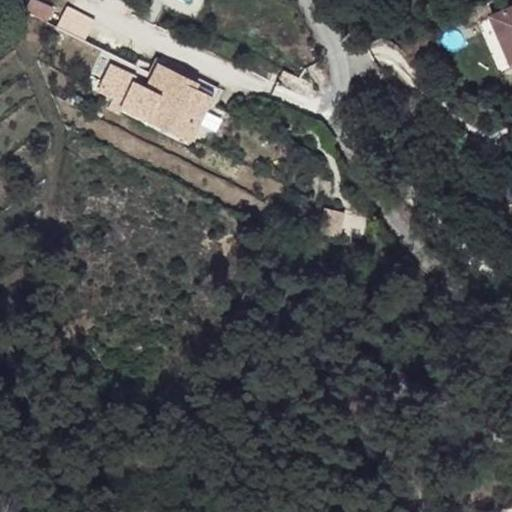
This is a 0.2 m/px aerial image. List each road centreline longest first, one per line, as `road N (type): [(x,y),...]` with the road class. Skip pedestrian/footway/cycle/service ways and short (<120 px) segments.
road 1 (unclassified): [(298,0),(324,25),(348,140),(414,246),(511,351)]
road 2 (unclassified): [(511,452),(398,383),(368,404),(419,511)]
road 3 (track): [(511,306),(348,140)]
